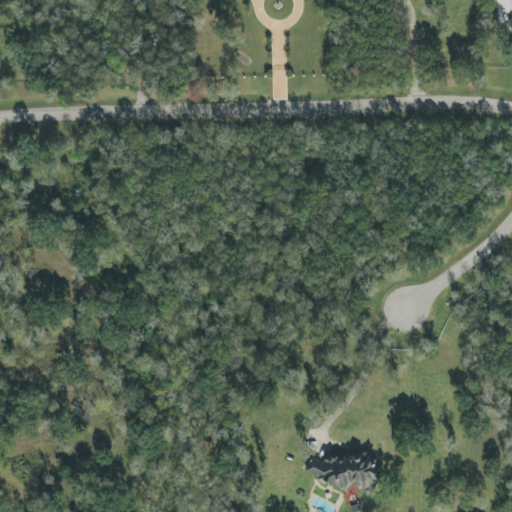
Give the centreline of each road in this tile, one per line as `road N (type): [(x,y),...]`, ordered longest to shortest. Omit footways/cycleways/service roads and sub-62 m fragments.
road 1 (residential): [(0,117),(452,101),(511,109)]
road 2 (residential): [(511,216),(482,249),(400,307)]
